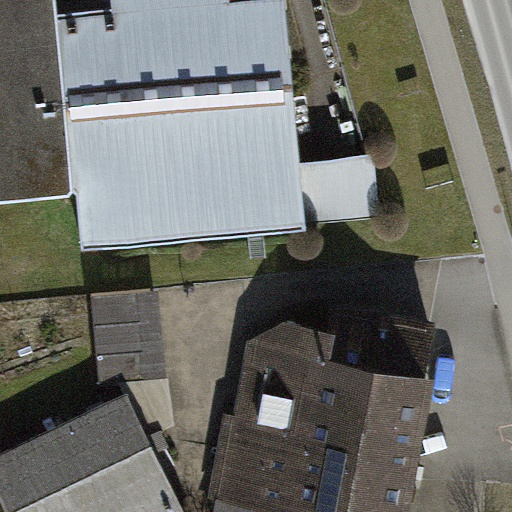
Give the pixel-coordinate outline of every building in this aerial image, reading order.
[(50,0),(0,0),(0,190),(77,183),(83,243),(306,222),(284,0),(123,0),(51,7),(50,0)] [(383,210),(381,153),(312,155),(314,213),(383,210)] [(153,286),(91,292),(99,379),(162,373),(153,286)] [(261,511),(264,499),(338,511),(399,511),(434,323),(336,305),(331,333),(283,324),(281,334),(267,342),(252,339),(238,416),(232,415),(214,511),(261,511)] [(122,395),(0,452),(0,479),(15,511),(122,511),(167,491),(122,395)]
